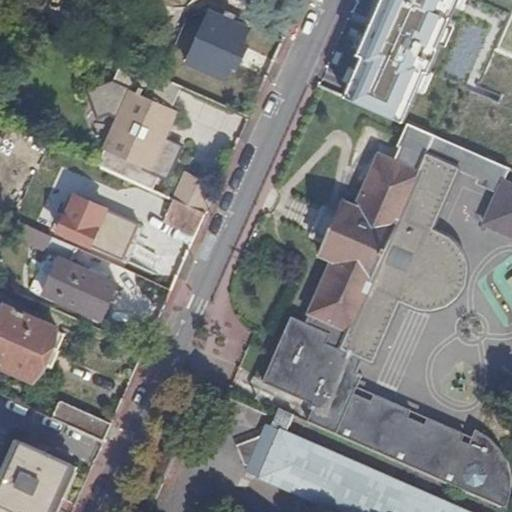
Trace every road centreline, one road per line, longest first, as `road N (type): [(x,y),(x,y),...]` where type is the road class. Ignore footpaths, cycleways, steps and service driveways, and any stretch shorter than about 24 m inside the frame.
road 1 (residential): [(99,511),(332,0)]
road 2 (unknown): [(118,469),(0,417)]
